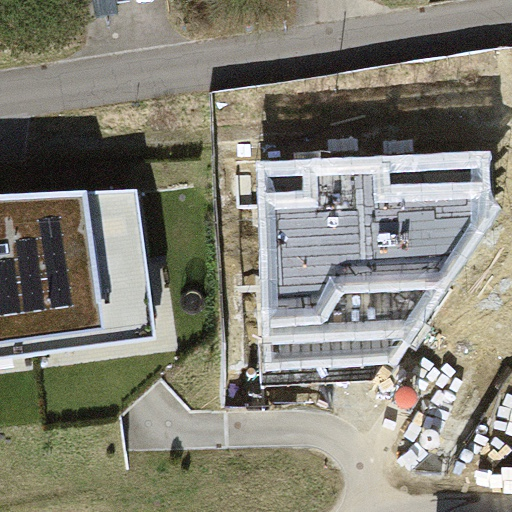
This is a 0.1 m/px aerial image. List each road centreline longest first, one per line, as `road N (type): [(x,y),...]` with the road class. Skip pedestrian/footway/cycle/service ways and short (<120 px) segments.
road 1 (track): [(511,127),(20,148),(0,127)]
road 2 (residential): [(0,102),(511,22)]
road 3 (track): [(352,511),(511,259)]
